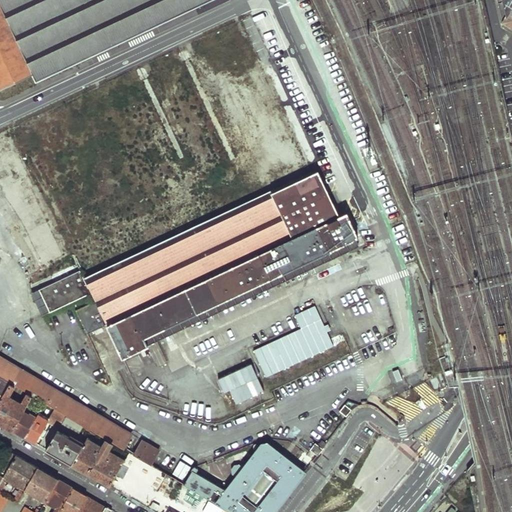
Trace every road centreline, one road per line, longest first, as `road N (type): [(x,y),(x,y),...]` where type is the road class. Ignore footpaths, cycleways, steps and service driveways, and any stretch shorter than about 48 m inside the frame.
road 1 (residential): [(450,429),(402,433),(359,414),(288,511)]
road 2 (primary): [(411,511),(511,387)]
road 3 (residential): [(135,511),(0,435)]
